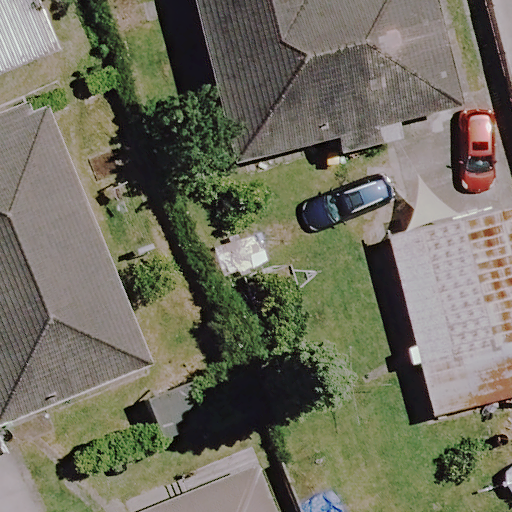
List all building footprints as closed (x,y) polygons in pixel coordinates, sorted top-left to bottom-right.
[(0,77),(46,58),(21,0),(7,0),(0,3),(0,77)] [(175,0),(218,173),(435,120),(405,0),(175,0)] [(0,426),(132,374),(27,112),(0,122),(0,426)] [(511,213),(375,249),(421,430),(511,407),(511,213)] [(254,511),(234,465),(127,511),(254,511)]
